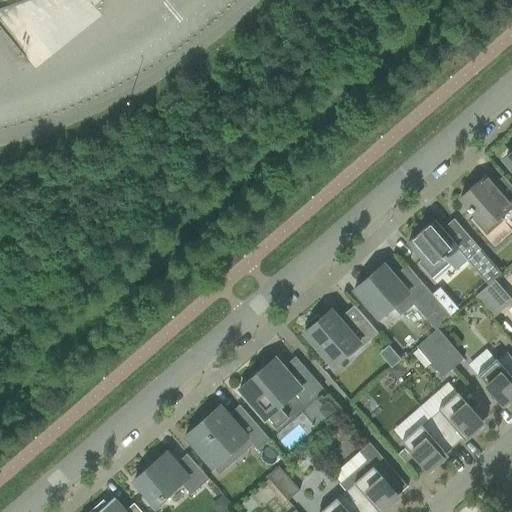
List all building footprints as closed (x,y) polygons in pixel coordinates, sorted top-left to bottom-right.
[(485,176),(477,183),(460,198),(475,215),(471,219),(486,236),(503,221),(499,217),(509,209),(511,213),(511,186),(503,176),(493,184),(485,176)] [(417,263),(431,279),(448,264),(444,259),(456,249),(467,261),(480,250),(453,219),(452,220),(456,224),(445,234),(433,221),(408,243),(422,259),(417,263)] [(372,273),(353,290),(378,319),(392,307),(400,316),(413,305),(426,320),(435,331),(437,329),(451,317),(450,316),(442,306),(437,301),(431,295),(431,294),(421,282),(406,266),(394,276),(387,269),(383,264),(372,273)] [(511,300),(494,280),(475,296),(493,318),(511,301),(511,300)] [(439,288),(431,295),(437,301),(442,306),(450,316),(451,317),(458,310),(439,288)] [(307,330),(303,333),(332,367),(335,364),(345,355),(349,359),(378,333),(353,306),(342,315),(344,317),(341,319),(332,309),(329,311),(320,319),(317,315),(303,326),(307,330)] [(435,331),(426,338),(452,368),(463,359),(437,329),(435,331)] [(452,368),(426,338),(416,347),(442,377),(452,368)] [(383,354),(381,357),(391,369),(401,360),(388,346),(381,352),(383,354)] [(496,360),(477,377),(501,405),(511,395),(511,359),(506,352),(496,360)] [(275,358),(238,390),(264,420),(265,419),(275,430),(288,419),(278,408),(294,394),(298,398),(303,394),(309,400),(322,389),(295,357),(283,367),(275,358)] [(399,364),(389,372),(397,380),(406,372),(399,364)] [(447,383),(420,407),(430,418),(447,438),(454,446),(462,439),(465,441),(484,425),(482,422),(457,394),(457,393),(447,383)] [(220,406),(216,409),(184,437),(212,469),(213,468),(218,474),(232,463),(229,459),(249,441),(257,450),(269,440),(239,405),(228,415),(220,406)] [(401,442),(428,473),(448,457),(445,454),(454,446),(447,438),(430,418),(421,426),(420,426),(401,442)] [(366,460),(338,484),(345,492),(362,511),(383,511),(400,498),(397,496),(379,474),(389,466),(369,443),(359,452),(366,460)] [(409,457),(402,449),(396,454),(403,463),(409,457)] [(141,497),(154,511),(164,503),(161,500),(180,483),(190,495),(208,480),(186,455),(176,464),(166,453),(133,482),(144,494),(141,497)] [(266,477),(287,501),(299,491),(278,466),(266,477)] [(362,511),(345,492),(337,500),(336,499),(320,511),(362,511)] [(96,510),(93,511),(140,511),(136,506),(128,511),(125,511),(113,498),(98,511),(96,510)]
